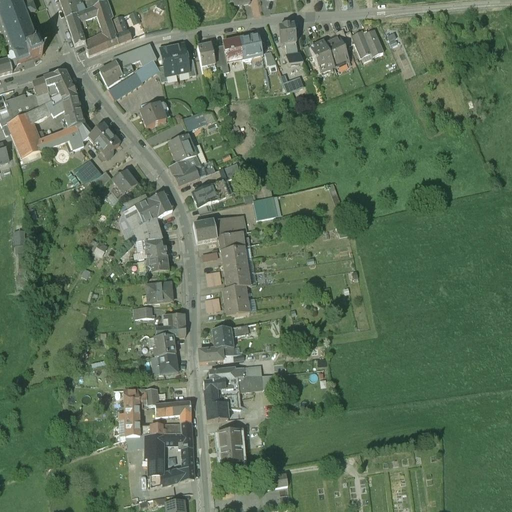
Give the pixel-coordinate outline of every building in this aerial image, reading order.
[(6,0),(0,2),(0,33),(1,33),(10,56),(9,56),(8,58),(8,59),(8,60),(7,60),(8,63),(10,69),(24,64),(25,64),(33,61),(40,58),(41,58),(41,57),(40,56),(39,54),(43,53),(41,49),(38,50),(26,17),(35,14),(29,0),(6,0)] [(70,0),(58,0),(66,20),(76,16),(77,16),(74,9),(73,7),(71,0),(70,0)] [(92,2),(82,7),(74,9),(77,16),(93,8),(94,8),(93,5),(92,2)] [(94,8),(93,8),(96,19),(104,42),(115,40),(109,23),(112,20),(106,3),(94,8)] [(77,16),(76,16),(78,24),(81,24),(96,19),(93,8),(77,16)] [(131,15),(121,19),(123,25),(125,24),(134,20),(131,15)] [(76,16),(66,20),(74,48),(85,45),(79,27),(78,24),(76,16)] [(121,19),(112,23),(119,38),(127,34),(124,27),(123,25),(121,19)] [(143,25),(135,27),(137,34),(145,31),(143,25)] [(293,26),(278,27),(280,46),(285,46),(295,45),(293,26)] [(344,34),(342,30),(336,33),(337,37),(338,36),(342,47),(348,44),(344,34)] [(350,31),(344,34),(348,44),(354,42),(351,36),(352,36),(350,31)] [(364,35),(362,32),(352,36),(351,36),(354,42),(360,58),(370,54),(372,58),(383,54),(374,31),(364,35)] [(115,40),(117,47),(130,42),(127,34),(119,38),(115,40)] [(342,47),(338,36),(337,37),(323,42),(334,68),(349,62),(342,47)] [(258,37),(238,41),(242,59),(242,62),(262,59),(258,37)] [(104,42),(103,42),(107,51),(117,47),(115,40),(104,42)] [(238,41),(222,44),(223,50),(226,63),(242,59),(238,41)] [(103,42),(86,51),(88,59),(107,51),(103,42)] [(323,42),(309,48),(312,56),(319,72),(325,70),(328,71),(334,68),(323,42)] [(295,45),(285,46),(287,56),(296,54),(295,45)] [(309,48),(307,45),(301,47),(304,54),(306,58),(312,56),(309,48)] [(211,46),(197,49),(201,69),(214,66),(215,66),(212,51),(211,46)] [(149,47),(112,61),(113,66),(99,73),(107,90),(124,79),(121,74),(127,71),(124,66),(152,54),(149,47)] [(184,48),(182,47),(180,47),(179,47),(171,48),(177,75),(183,74),(184,73),(188,72),(189,72),(187,63),(184,48)] [(171,48),(164,50),(163,51),(161,51),(160,53),(163,68),(165,77),(166,77),(169,76),(171,77),(177,75),(171,48)] [(218,51),(217,49),(212,51),(215,66),(214,66),(215,68),(221,67),(221,66),(218,51)] [(223,50),(218,51),(221,66),(226,65),(226,63),(223,50)] [(271,54),(265,55),(267,67),(275,65),(271,54)] [(287,56),(285,56),(288,66),(291,65),(302,64),(299,56),(299,54),(296,54),(287,56)] [(304,54),(299,56),(302,64),(308,63),(306,58),(304,54)] [(193,62),(187,63),(189,72),(188,72),(189,79),(196,77),(193,62)] [(0,65),(0,77),(11,74),(10,69),(8,63),(0,65)] [(151,64),(134,74),(135,76),(108,93),(114,103),(143,85),(141,83),(157,73),(155,70),(151,64)] [(163,68),(155,70),(158,73),(160,84),(167,83),(166,77),(165,77),(163,68)] [(39,111),(50,106),(52,111),(62,106),(76,99),(64,75),(32,85),(36,100),(39,111)] [(293,80),(287,82),(291,93),(297,90),(293,80)] [(76,99),(62,106),(64,111),(78,108),(76,99)] [(36,100),(20,106),(22,112),(4,121),(7,127),(27,117),(39,111),(36,100)] [(489,101),(482,104),(483,107),(480,108),(484,115),(494,110),(489,101)] [(163,104),(139,114),(146,130),(165,122),(162,115),(166,114),(167,110),(165,105),(163,104)] [(39,111),(27,117),(31,127),(46,120),(53,114),(52,111),(50,106),(39,111)] [(78,108),(64,111),(65,117),(64,121),(67,131),(72,130),(83,127),(78,108)] [(201,114),(181,122),(186,134),(206,126),(201,114)] [(27,117),(7,127),(21,162),(42,153),(38,143),(32,127),(31,127),(27,117)] [(119,145),(106,130),(105,130),(102,126),(99,129),(98,129),(89,137),(87,139),(88,140),(105,160),(105,159),(107,161),(111,157),(112,155),(110,154),(119,146),(119,145)] [(83,127),(72,130),(76,141),(68,144),(72,152),(83,147),(81,143),(88,140),(87,139),(89,137),(84,131),(83,127)] [(67,131),(60,134),(61,135),(38,143),(42,153),(68,144),(76,141),(72,130),(67,131)] [(187,138),(167,146),(176,168),(190,162),(195,160),(187,138)] [(0,147),(0,166),(8,164),(5,153),(3,153),(1,147),(0,147)] [(195,160),(190,162),(193,171),(199,169),(195,160)] [(101,177),(89,162),(73,171),(84,185),(93,181),(97,180),(101,177)] [(176,168),(168,170),(178,190),(198,182),(193,171),(190,162),(176,168)] [(209,164),(199,169),(201,173),(210,168),(209,164)] [(210,168),(201,173),(204,179),(214,175),(210,168)] [(199,169),(193,171),(198,182),(204,179),(201,173),(199,169)] [(231,169),(219,173),(221,179),(233,174),(231,169)] [(136,188),(125,173),(119,179),(116,176),(111,181),(112,183),(111,183),(123,198),(136,188)] [(101,177),(97,180),(93,181),(99,188),(110,179),(105,174),(101,177)] [(233,174),(221,179),(223,184),(235,180),(233,174)] [(229,198),(223,184),(219,186),(224,200),(229,198)] [(219,186),(191,197),(196,211),(224,200),(219,186)] [(162,195),(134,210),(143,228),(144,232),(131,238),(132,245),(135,245),(160,242),(155,222),(171,214),(162,195)] [(271,200),(252,204),(257,223),(275,219),(275,218),(278,217),(276,210),(273,210),(271,200)] [(172,201),(167,204),(172,214),(177,211),(172,201)] [(143,228),(134,210),(127,214),(129,217),(122,221),(125,226),(122,227),(127,240),(131,238),(144,232),(143,228)] [(243,217),(235,218),(238,235),(246,234),(243,217)] [(235,218),(213,223),(215,232),(219,232),(220,238),(228,237),(238,235),(235,218)] [(213,223),(192,227),(196,245),(216,241),(215,232),(213,223)] [(236,237),(228,239),(228,237),(220,238),(218,238),(220,253),(221,253),(239,250),(238,249),(249,247),(249,243),(248,241),(237,242),(236,237)] [(160,242),(135,245),(136,256),(145,254),(146,264),(165,261),(164,250),(161,250),(160,242)] [(95,256),(105,259),(109,247),(99,244),(95,256)] [(239,250),(221,253),(223,266),(246,262),(244,249),(239,250)] [(146,264),(136,265),(138,274),(145,273),(146,276),(148,276),(167,274),(165,261),(146,264)] [(246,262),(223,266),(225,279),(248,275),(246,262)] [(223,286),(222,273),(207,273),(208,286),(223,286)] [(29,290),(30,275),(17,274),(17,290),(29,290)] [(248,275),(225,279),(227,292),(245,289),(250,288),(248,275)] [(170,286),(146,288),(147,297),(150,296),(151,305),(172,303),(170,286)] [(227,292),(223,292),(225,305),(247,302),(245,289),(227,292)] [(206,300),(208,314),(222,311),(220,298),(206,300)] [(247,302),(225,305),(227,318),(249,315),(247,302)] [(151,310),(132,311),(135,321),(153,321),(153,317),(151,317),(151,310)] [(184,317),(159,319),(160,323),(165,323),(165,329),(170,329),(185,328),(184,317)] [(185,328),(170,329),(170,334),(176,334),(177,339),(185,338),(185,328)] [(165,329),(155,331),(155,340),(172,338),(172,339),(177,339),(176,334),(170,334),(170,329),(165,329)] [(241,329),(229,331),(231,339),(235,338),(234,338),(243,336),(241,329)] [(229,331),(212,333),(213,341),(212,341),(213,351),(221,351),(233,350),(231,339),(229,331)] [(155,340),(154,340),(155,349),(153,349),(154,360),(157,360),(175,357),(172,339),(172,338),(155,340)] [(233,350),(221,351),(222,358),(231,358),(234,357),(233,350)] [(213,351),(198,353),(199,365),(209,364),(209,366),(215,365),(215,363),(222,362),(222,358),(221,351),(213,351)] [(234,357),(231,358),(222,358),(222,362),(222,365),(233,366),(244,365),(243,358),(243,356),(234,357)] [(175,357),(157,360),(158,369),(159,377),(177,375),(175,357)] [(260,370),(243,371),(244,379),(247,378),(250,378),(261,378),(260,370)] [(234,372),(209,374),(210,384),(228,382),(235,380),(244,379),(243,371),(234,372)] [(274,377),(261,378),(262,393),(275,391),(274,377)] [(210,384),(203,385),(206,424),(258,419),(257,413),(241,411),(240,403),(239,402),(239,395),(253,394),(250,378),(247,378),(244,379),(235,380),(228,382),(210,384)] [(261,378),(250,378),(253,394),(262,393),(261,378)] [(156,392),(138,393),(138,403),(138,408),(155,408),(155,407),(157,407),(157,405),(156,392)] [(138,393),(124,393),(125,404),(138,403),(138,393)] [(138,403),(125,404),(125,414),(125,422),(125,428),(125,440),(126,440),(137,440),(139,440),(139,439),(139,429),(138,428),(138,408),(138,403)] [(189,405),(178,406),(179,418),(179,419),(181,426),(190,426),(189,405)] [(157,407),(155,407),(155,408),(155,419),(179,418),(178,406),(159,407),(157,407)] [(190,426),(181,426),(181,428),(181,437),(182,450),(182,452),(183,471),(177,473),(178,478),(178,485),(193,481),(190,426)] [(150,428),(138,428),(139,429),(139,439),(150,438),(150,428)] [(162,428),(150,428),(150,438),(162,437),(162,429),(162,428)] [(181,428),(162,429),(162,437),(163,437),(181,437),(181,428)] [(239,433),(217,435),(220,472),(242,470),(239,433)] [(162,437),(150,438),(139,439),(139,440),(137,440),(136,470),(149,470),(150,492),(161,489),(161,482),(162,477),(162,448),(163,437),(162,437)] [(181,437),(163,437),(162,448),(178,448),(178,452),(182,452),(182,450),(181,437)] [(177,473),(162,477),(161,482),(178,478),(177,473)] [(285,477),(264,481),(266,492),(287,488),(285,477)] [(178,478),(161,482),(161,489),(178,485),(178,478)] [(165,505),(164,505),(164,506),(164,511),(183,511),(183,503),(165,505)]
